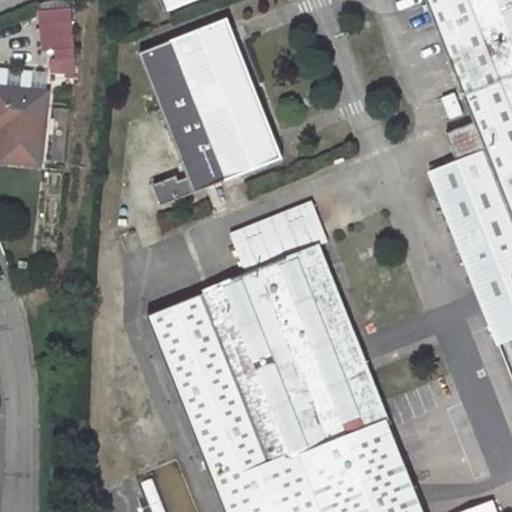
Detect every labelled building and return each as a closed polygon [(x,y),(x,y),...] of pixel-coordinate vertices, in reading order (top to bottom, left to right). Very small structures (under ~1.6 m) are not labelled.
[(164,0),(169,11),(196,0),(164,0)] [(511,0),(425,0),(474,123),(485,151),(459,161),(470,190),(441,201),(474,284),(511,269),(511,0)] [(69,9),(38,11),(41,52),(55,51),(56,59),(73,59),(69,9)] [(227,19),(138,54),(187,177),(178,181),(176,176),(153,185),(160,206),(281,160),(227,19)] [(16,86),(44,88),(45,72),(17,71),(16,86)] [(39,164),(46,93),(0,88),(0,127),(4,128),(0,160),(39,164)] [(446,118),(460,115),(455,93),(440,97),(446,118)] [(474,123),(445,134),(459,161),(485,151),(474,123)] [(459,161),(430,172),(441,201),(470,190),(459,161)] [(205,294),(147,317),(224,511),(422,511),(317,248),(222,286),(205,294)] [(511,269),(474,284),(496,340),(511,333),(511,269)] [(221,281),(202,289),(205,294),(222,286),(221,281)] [(511,381),(498,344),(475,353),(511,448),(511,381)]
